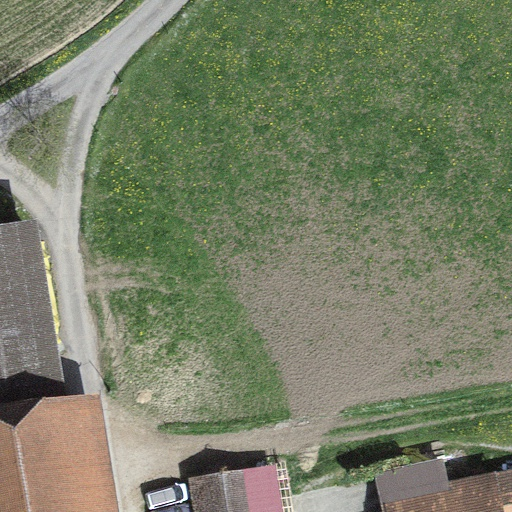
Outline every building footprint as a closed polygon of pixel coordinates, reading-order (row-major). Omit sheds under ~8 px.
[(0,511),(74,511),(30,233),(0,238),(0,511)] [(390,503),(446,491),(440,464),(384,475),(390,503)] [(257,511),(252,473),(192,482),(196,511),(257,511)] [(391,504),(392,511),(492,511),(489,493),(487,484),(391,504)] [(511,511),(511,488),(489,493),(492,511),(511,511)]
